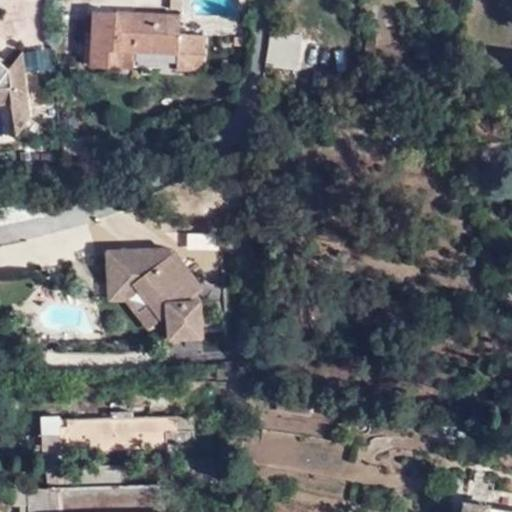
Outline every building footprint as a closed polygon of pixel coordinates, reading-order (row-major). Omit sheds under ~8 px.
[(187,17),(99,14),(97,66),(138,69),(140,52),(183,54),(182,70),(193,71),(200,67),(208,58),(210,35),(186,34),(187,17)] [(268,30),(266,66),(300,69),(303,32),(268,30)] [(364,53),(371,55),(373,36),(366,34),(364,53)] [(0,100),(11,99),(16,132),(30,114),(22,49),(8,67),(0,60),(0,100)] [(415,117),(410,144),(429,147),(433,120),(415,117)] [(481,121),(481,132),(510,132),(510,122),(481,121)] [(160,264),(176,252),(173,247),(148,250),(160,264)] [(180,322),(180,336),(204,336),(204,301),(197,294),(203,287),(176,252),(160,264),(148,250),(109,251),(111,283),(135,282),(163,317),(170,312),(180,322)] [(151,328),(163,317),(135,282),(111,283),(112,300),(127,298),(151,328)] [(173,337),(180,336),(180,322),(170,312),(173,337)] [(251,391),(250,401),(273,405),(274,394),(251,391)] [(313,400),(282,395),(280,412),(312,416),(313,400)] [(0,412),(16,412),(16,399),(0,400),(0,412)] [(171,511),(171,506),(171,496),(171,484),(121,484),(121,464),(68,464),(68,449),(165,448),(165,452),(172,451),(171,482),(209,482),(209,463),(199,463),(198,452),(193,452),(193,415),(131,416),(131,410),(110,410),(110,416),(59,417),(58,413),(40,413),(40,434),(24,434),(24,448),(33,447),(33,449),(39,449),(38,452),(48,452),(48,489),(28,490),(28,482),(11,482),(11,505),(19,505),(29,505),(29,511),(171,511)] [(181,511),(181,496),(171,496),(171,506),(171,511),(173,511),(177,511),(181,511)] [(511,511),(511,507),(492,504),(493,499),(465,496),(462,511),(511,511)]
